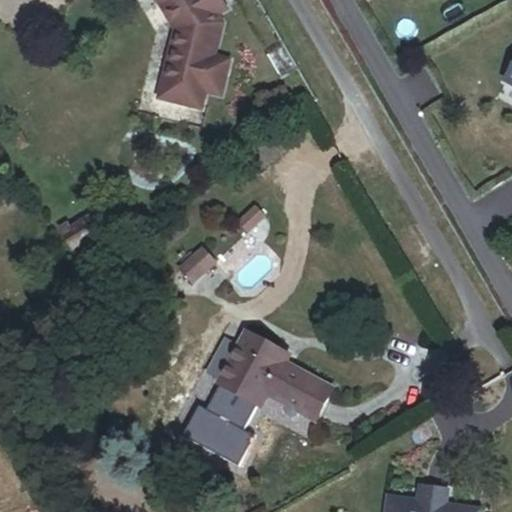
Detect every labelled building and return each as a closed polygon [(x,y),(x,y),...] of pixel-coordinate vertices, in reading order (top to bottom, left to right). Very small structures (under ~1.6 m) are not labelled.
[(161,0),(179,30),(163,96),(202,106),(207,89),(221,92),(229,63),(214,59),(222,24),(216,14),(227,7),(222,0),(161,0)] [(511,60),(503,77),(511,82),(511,60)] [(0,207),(22,194),(0,158),(0,207)] [(203,251),(180,272),(193,287),(217,266),(203,251)] [(314,418),(332,387),(284,361),(288,353),(246,330),(217,381),(260,405),(267,392),(314,418)] [(465,511),(467,501),(444,498),(446,482),(419,478),(417,494),(389,489),(384,511),(465,511)]
